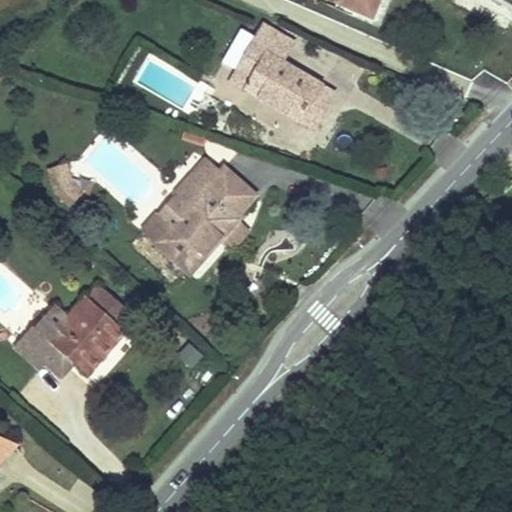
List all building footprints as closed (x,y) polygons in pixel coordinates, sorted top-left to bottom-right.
[(338,0),(337,3),(372,18),(379,0),(338,0)] [(231,82),(314,130),(335,94),(282,63),(293,44),(263,27),(257,38),(238,71),(231,82)] [(238,71),(257,38),(241,30),(222,62),(238,71)] [(204,146),(206,138),(185,132),(183,139),(204,146)] [(148,237),(191,275),(219,243),(239,221),(236,218),(255,197),(225,170),(222,173),(207,160),(158,215),(163,220),(148,237)] [(65,164),(49,169),(56,192),(62,198),(70,190),(78,199),(83,195),(71,183),(65,164)] [(71,207),(78,199),(70,190),(62,198),(71,207)] [(143,232),(148,237),(163,220),(158,215),(143,232)] [(239,221),(219,243),(230,252),(249,230),(239,221)] [(87,376),(125,332),(121,328),(131,316),(103,291),(92,302),(87,298),(68,320),(49,341),(36,329),(33,327),(15,347),(36,366),(42,360),(45,363),(53,370),(65,356),(67,358),(73,364),(87,376)] [(36,329),(49,341),(68,320),(55,308),(36,329)] [(65,356),(53,370),(61,377),(73,364),(67,358),(65,356)] [(45,363),(42,360),(36,366),(40,369),(45,363)] [(0,442),(0,468),(17,450),(0,442)]
